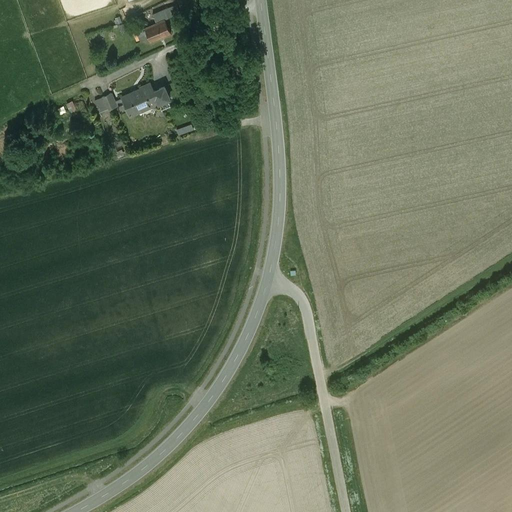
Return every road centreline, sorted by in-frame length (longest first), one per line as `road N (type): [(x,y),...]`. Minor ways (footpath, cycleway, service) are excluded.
road 1 (tertiary): [(269,278),(243,344),(193,420),(78,511)]
road 2 (tertiary): [(261,0),(279,185),(269,278)]
road 3 (unclassified): [(269,278),(302,303),(345,511)]
